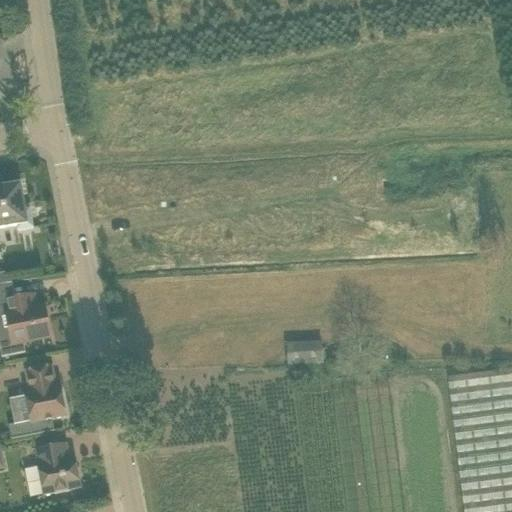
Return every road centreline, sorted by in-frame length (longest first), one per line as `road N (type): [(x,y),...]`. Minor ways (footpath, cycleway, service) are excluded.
road 1 (track): [(511,133),(383,135),(342,146),(104,160),(57,132)]
road 2 (tertiary): [(131,511),(57,132)]
road 3 (tertiary): [(39,0),(57,132)]
